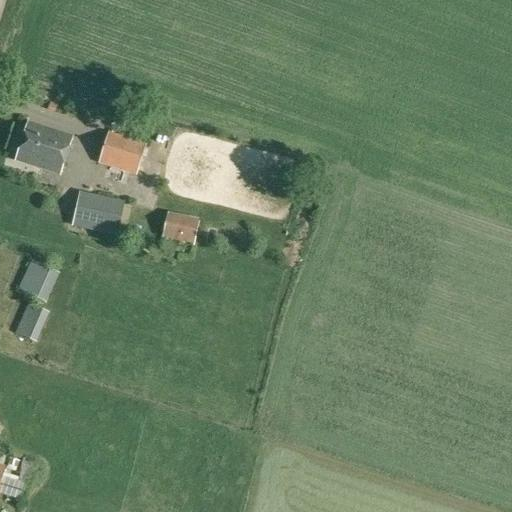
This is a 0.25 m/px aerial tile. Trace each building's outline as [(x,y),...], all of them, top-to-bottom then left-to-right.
[(60,175),(72,137),(27,123),(15,161),(60,175)] [(137,176),(146,145),(108,133),(98,163),(137,176)] [(117,237),(124,203),(80,193),(71,227),(117,237)] [(172,223),(171,240),(204,243),(206,227),(172,223)] [(40,300),(53,270),(31,261),(18,290),(40,300)] [(36,342),(49,313),(28,304),(16,333),(36,342)] [(32,483),(35,464),(22,461),(19,482),(32,483)]
